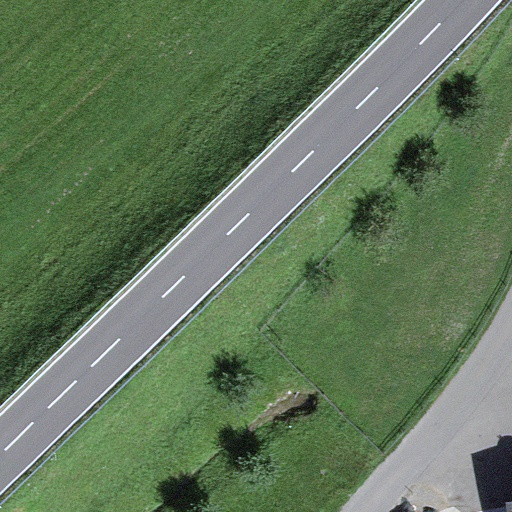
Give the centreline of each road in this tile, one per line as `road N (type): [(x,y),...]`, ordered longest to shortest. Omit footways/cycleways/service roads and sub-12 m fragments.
road 1 (primary): [(463,0),(0,455)]
road 2 (residential): [(363,511),(506,351)]
